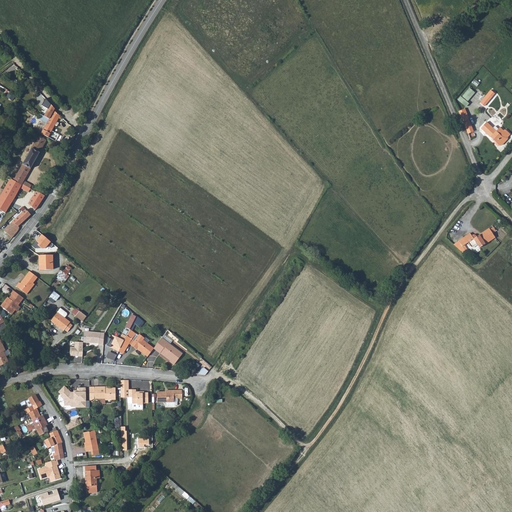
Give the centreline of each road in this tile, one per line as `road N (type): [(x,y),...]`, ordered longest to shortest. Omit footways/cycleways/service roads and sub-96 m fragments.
road 1 (track): [(483,187),(465,199),(393,294),(334,416),(251,511)]
road 2 (secondary): [(0,263),(37,217),(162,0)]
road 3 (unclassified): [(404,0),(483,187)]
road 4 (residential): [(202,379),(27,376)]
road 5 (residential): [(72,499),(66,438),(27,376)]
road 6 (track): [(0,34),(84,134)]
road 7 (track): [(306,448),(223,379),(202,379)]
